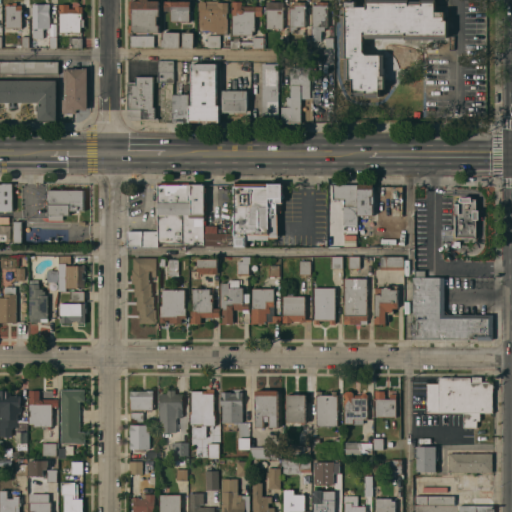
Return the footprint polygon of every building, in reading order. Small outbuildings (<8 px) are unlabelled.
[(153,35),(153,46),(129,46),(129,32),(128,32),(128,24),(132,24),(132,16),(129,16),(129,0),(159,0),(159,15),(156,15),(156,24),(159,24),(159,32),(132,32),(132,35),(153,35)] [(198,11),(197,11),(198,2),(199,2),(199,1),(204,1),(204,2),(205,2),(205,0),(217,0),(217,2),(227,2),(227,12),(226,12),(226,18),(227,18),(226,33),(216,33),(216,31),(198,31),(198,11)] [(383,54),(383,75),(383,88),(378,88),(378,97),(364,97),(364,95),(348,95),(348,79),(344,79),(344,58),(341,58),(341,44),(341,29),(341,1),(356,1),(356,6),(366,6),(366,0),(434,0),(434,11),(444,11),(444,20),(446,20),(446,39),(404,39),(404,38),(363,38),(362,51),(366,54),(383,54)] [(190,1),(190,20),(170,20),(171,10),(164,10),(164,1),(190,1)] [(254,34),(257,37),(263,36),(263,48),(231,47),(231,34),(232,34),(232,40),(241,40),(241,34),(232,34),(232,14),(232,1),(242,1),(242,5),(262,5),(262,15),(255,15),(255,30),(254,34)] [(266,1),(282,1),(282,28),(266,28),(266,1)] [(289,5),(293,5),(293,1),(295,1),(295,2),(304,2),(304,26),(296,26),(296,29),(293,29),(293,31),(289,31),(289,5)] [(311,26),(312,26),(312,5),(315,5),(315,1),(318,1),(327,1),(327,26),(323,26),(323,30),(320,30),(320,41),(311,41),(311,26)] [(5,3),(12,3),(12,2),(16,2),(16,5),(21,5),(21,27),(5,27),(5,3)] [(32,3),(49,4),(56,4),(56,19),(56,47),(36,47),(36,41),(48,41),(48,39),(42,39),(42,37),(40,37),(40,39),(37,39),(37,38),(32,38),(32,3)] [(59,13),(58,13),(58,4),(68,4),(68,8),(75,8),(74,6),(82,6),(82,19),(83,19),(83,26),(80,26),(80,32),(59,32),(59,13)] [(182,32),(186,32),(186,30),(189,30),(189,32),(193,32),(193,47),(182,47),(182,32)] [(179,47),(162,47),(162,39),(163,39),(163,31),(179,32),(179,47)] [(207,35),(219,35),(219,47),(207,47),(207,35)] [(287,46),(279,46),(279,36),(287,36),(287,46)] [(324,36),(332,36),(332,48),(324,48),(324,36)] [(81,37),(81,47),(69,47),(69,37),(81,37)] [(310,48),(302,48),(302,37),(310,37),(310,48)] [(0,60),(58,61),(58,73),(0,73),(0,60)] [(148,74),(148,67),(159,67),(159,60),(172,60),(172,83),(159,83),(159,74),(148,74)] [(189,105),(191,105),(191,63),(216,63),(216,105),(218,105),(218,121),(189,121),(189,105)] [(277,121),(261,121),(261,63),(277,63),(277,121)] [(309,98),(300,98),(300,122),(281,122),(281,106),(290,106),(290,85),(289,85),(289,66),(309,66),(309,98)] [(82,68),(82,67),(86,67),(86,110),(82,110),(82,109),(77,109),(75,109),(75,113),(61,113),(61,99),(64,99),(64,81),(62,81),(62,68),(82,68)] [(130,120),(126,116),(126,109),(128,109),(128,85),(135,85),(135,76),(152,76),(152,107),(154,107),(154,117),(157,117),(157,120),(134,120),(130,120)] [(0,80),(55,80),(55,120),(37,120),(37,102),(0,102),(0,80)] [(246,90),(246,112),(221,112),(221,90),(246,90)] [(172,121),(172,94),(178,94),(178,92),(181,92),(181,94),(188,94),(188,105),(189,105),(189,121),(172,121)] [(0,183),(11,183),(11,211),(2,211),(2,212),(0,212),(0,183)] [(235,246),(234,246),(234,245),(203,245),(188,245),(188,243),(156,243),(156,246),(128,246),(128,231),(134,231),(134,230),(139,230),(139,231),(142,231),(142,230),(149,230),(149,231),(157,231),(157,184),(203,184),(203,187),(205,187),(205,205),(203,205),(203,208),(205,208),(205,210),(203,210),(203,214),(205,214),(205,216),(203,216),(203,220),(205,220),(205,225),(203,225),(203,233),(234,233),(234,184),(235,184),(235,246)] [(281,184),(281,193),(282,193),(282,203),(280,203),(280,212),(277,212),(277,215),(273,215),(273,238),(245,238),(245,246),(235,246),(235,184),(281,184)] [(356,215),(356,225),(342,225),(342,207),(343,207),(343,199),(332,199),(332,184),(358,184),(358,215),(356,215)] [(358,184),(372,184),(373,215),(358,215),(358,184)] [(376,211),(382,211),(383,197),(391,198),(392,186),(377,186),(376,211)] [(83,189),(83,191),(84,191),(84,199),(83,199),(83,210),(68,210),(68,214),(62,214),(62,220),(48,220),(48,199),(46,199),(46,190),(48,190),(48,189),(83,189)] [(454,214),(453,214),(453,203),(454,203),(454,198),(459,198),(459,196),(471,196),(471,199),(476,199),(476,209),(478,209),(478,211),(480,211),(480,218),(478,218),(478,219),(475,219),(475,238),(454,238),(454,214)] [(0,216),(8,216),(8,224),(0,224),(0,216)] [(21,243),(13,243),(13,221),(21,221),(21,243)] [(0,225),(9,225),(9,241),(8,241),(8,243),(4,243),(4,241),(0,241),(0,225)] [(70,255),(70,263),(65,262),(59,263),(59,255),(70,255)] [(236,260),(242,260),(242,256),(248,256),(248,275),(236,275),(236,260)] [(330,256),(342,256),(342,268),(331,268),(330,256)] [(348,256),(358,256),(359,268),(348,268),(348,256)] [(403,256),(402,269),(379,269),(379,256),(403,256)] [(155,257),(155,276),(151,276),(151,270),(148,270),(148,279),(149,279),(149,281),(148,281),(148,283),(150,283),(150,292),(151,292),(151,294),(151,296),(153,296),(153,305),(154,305),(154,308),(153,308),(153,309),(155,309),(155,318),(156,318),(156,321),(155,321),(155,323),(139,323),(139,317),(137,317),(137,314),(139,314),(139,310),(136,310),(136,304),(135,304),(135,301),(136,301),(136,297),(134,297),(134,291),(133,291),(133,288),(134,288),(134,283),(131,283),(131,278),(130,278),(130,275),(131,275),(131,269),(132,269),(132,257),(155,257)] [(216,258),(216,267),(217,267),(217,273),(199,273),(199,271),(197,271),(197,258),(216,258)] [(177,275),(168,275),(168,259),(177,259),(177,275)] [(298,260),(310,260),(310,274),(298,274),(298,260)] [(81,265),(84,265),(84,271),(82,271),(82,278),(84,278),(84,288),(77,288),(77,287),(72,287),(72,290),(58,290),(58,262),(59,263),(65,262),(65,265),(81,265)] [(268,264),(278,264),(278,276),(268,276),(268,264)] [(15,267),(24,267),(24,280),(15,280),(15,267)] [(57,281),(46,281),(46,277),(44,277),(44,273),(46,273),(46,269),(51,269),(51,270),(57,270),(57,281)] [(424,277),(443,277),(443,314),(492,314),(492,340),(477,340),(477,339),(411,338),(411,324),(415,324),(415,315),(413,315),(413,277),(424,277)] [(344,278),(366,278),(366,323),(343,323),(344,278)] [(47,321),(29,321),(29,318),(28,318),(28,283),(29,283),(29,279),(38,279),(38,288),(42,288),(42,291),(44,291),(44,295),(47,295),(47,321)] [(220,283),(228,282),(228,280),(238,279),(238,287),(242,287),(242,293),(248,293),(248,309),(248,312),(242,313),(242,309),(239,309),(239,311),(233,311),(233,309),(232,309),(232,323),(220,323),(222,323),(221,308),(220,308),(220,283)] [(0,297),(3,297),(3,293),(4,293),(4,286),(15,286),(15,293),(15,322),(0,322),(0,297)] [(384,286),(387,287),(388,288),(390,288),(391,289),(394,289),(394,287),(397,287),(397,302),(398,302),(398,308),(392,308),(392,311),(386,311),(386,310),(385,310),(385,323),(374,323),(374,294),(380,294),(380,287),(383,287),(384,286)] [(192,289),(194,289),(194,287),(198,287),(198,289),(209,288),(209,294),(211,294),(211,298),(210,298),(210,301),(211,301),(211,308),(218,308),(218,317),(200,317),(200,322),(202,322),(202,323),(189,323),(189,322),(190,322),(190,310),(192,310),(192,289)] [(313,287),(334,287),(334,323),(329,323),(329,320),(318,320),(318,323),(313,323),(313,287)] [(273,288),(273,315),(280,315),(280,322),(271,322),(271,321),(265,321),(265,323),(251,323),(251,308),(251,288),(273,288)] [(184,289),(183,307),(185,307),(185,318),(180,318),(180,323),(169,323),(169,319),(165,319),(165,322),(159,322),(159,305),(161,305),(161,301),(159,301),(159,297),(162,297),(162,289),(184,289)] [(71,291),(84,291),(84,300),(71,300),(71,291)] [(304,321),(302,322),(300,322),(298,321),(291,321),(291,322),(282,322),(282,292),(292,291),(292,296),(304,296),(304,319),(311,319),(311,321),(304,321)] [(85,303),(85,307),(86,307),(86,312),(84,312),(84,323),(77,323),(77,320),(71,320),(71,322),(59,322),(59,317),(58,317),(58,315),(60,315),(60,303),(85,303)] [(425,383),(438,383),(438,377),(469,377),(469,376),(481,376),(481,382),(492,382),(492,412),(479,412),(479,420),(476,420),(476,427),(463,427),(463,412),(425,412),(425,383)] [(206,438),(191,437),(191,427),(201,427),(201,424),(189,424),(189,413),(190,413),(191,390),(205,390),(206,388),(213,388),(213,410),(215,410),(215,415),(214,415),(214,425),(206,425),(206,438)] [(0,389),(5,389),(5,390),(10,390),(10,394),(19,394),(19,406),(20,406),(20,411),(19,411),(19,413),(17,413),(17,427),(11,427),(11,436),(0,436),(0,389)] [(60,389),(83,389),(84,400),(78,401),(79,431),(83,431),(83,442),(67,442),(67,444),(63,444),(63,443),(60,443),(60,389)] [(51,426),(49,426),(49,429),(47,429),(47,426),(28,426),(28,416),(30,416),(30,410),(28,410),(28,390),(38,390),(38,399),(57,399),(57,406),(51,406),(51,426)] [(130,391),(146,391),(146,390),(152,390),(152,404),(154,404),(154,406),(152,406),(152,409),(130,409),(130,391)] [(159,393),(166,393),(166,390),(174,390),(174,393),(181,393),(181,417),(176,417),(176,419),(175,419),(175,432),(159,432),(159,419),(158,419),(159,393)] [(255,390),(276,390),(277,427),(269,427),(269,421),(263,421),(263,427),(255,427),(255,390)] [(222,405),(220,405),(220,391),(230,391),(230,393),(235,393),(235,391),(242,391),(242,422),(221,422),(222,405)] [(315,394),(316,394),(316,391),(321,391),(321,394),(331,394),(331,391),(336,391),(335,395),(337,395),(336,426),(315,426),(315,394)] [(345,391),(350,391),(353,393),(353,395),(361,394),(362,393),(365,392),(367,394),(367,419),(362,419),(362,424),(352,424),(352,423),(344,423),(343,393),(345,391)] [(374,416),(374,391),(383,391),(383,394),(384,394),(384,398),(389,398),(389,393),(395,393),(395,416),(374,416)] [(286,408),(284,408),(284,403),(286,403),(286,394),(305,394),(305,424),(301,424),(301,422),(286,422),(286,408)] [(142,412),(142,422),(130,422),(130,412),(142,412)] [(129,424),(149,424),(149,449),(129,449),(129,424)] [(15,431),(26,431),(26,443),(15,443),(15,431)] [(238,437),(248,437),(248,449),(238,449),(238,437)] [(318,438),(318,442),(333,442),(333,438),(340,438),(340,448),(312,448),(312,438),(318,438)] [(373,438),(382,438),(382,449),(373,449),(373,438)] [(42,443),(55,442),(55,455),(42,455),(42,443)] [(187,442),(187,455),(171,455),(171,442),(187,442)] [(360,442),(371,442),(371,453),(360,453),(360,454),(344,454),(344,442),(360,442)] [(207,443),(218,443),(218,458),(207,458),(207,443)] [(309,445),(309,458),(291,458),(291,445),(309,445)] [(251,458),(250,446),(276,446),(276,458),(251,458)] [(416,446),(435,446),(435,471),(416,471),(416,446)] [(491,453),(491,472),(447,472),(448,453),(491,453)] [(25,458),(25,476),(15,477),(15,464),(14,464),(14,458),(25,458)] [(309,459),(309,472),(298,472),(298,473),(282,474),(282,465),(281,465),(281,458),(309,459)] [(28,460),(48,459),(48,466),(46,466),(46,469),(42,469),(42,475),(28,476),(28,460)] [(46,482),(46,469),(51,469),(51,459),(57,459),(57,469),(56,469),(56,482),(46,482)] [(401,473),(388,473),(388,459),(401,459),(401,473)] [(70,461),(81,461),(81,473),(71,473),(70,461)] [(128,461),(142,461),(142,473),(129,473),(128,461)] [(235,461),(248,461),(248,476),(235,476),(235,461)] [(313,484),(332,484),(333,473),(339,473),(339,461),(313,461),(313,484)] [(267,488),(268,477),(265,477),(265,471),(268,472),(268,467),(276,468),(276,464),(280,464),(280,468),(279,468),(279,475),(280,475),(279,488),(267,488)] [(176,469),(187,469),(186,480),(175,480),(176,469)] [(205,470),(218,470),(218,490),(205,490),(205,470)] [(220,511),(221,478),(237,478),(237,489),(243,489),(243,495),(248,495),(248,511),(220,511)] [(82,511),(63,511),(63,494),(60,494),(60,481),(74,481),(74,483),(77,483),(77,498),(82,498),(82,511)] [(251,482),(261,482),(261,496),(271,496),(271,502),(267,502),(267,507),(273,507),(273,511),(252,511),(252,510),(251,510),(251,482)] [(283,511),(283,489),(293,489),(293,494),(304,494),(304,511),(310,511),(283,511)] [(333,511),(312,511),(313,503),(312,503),(312,489),(321,490),(334,491),(333,511)] [(0,511),(0,490),(6,490),(6,498),(12,498),(13,496),(18,496),(18,501),(20,502),(20,505),(18,506),(18,511),(0,511)] [(28,511),(28,510),(29,510),(29,502),(28,502),(28,493),(48,493),(48,502),(50,502),(50,511),(28,511)] [(189,511),(189,493),(202,493),(202,504),(199,504),(199,507),(213,507),(213,511),(189,511)] [(132,511),(132,497),(139,497),(139,498),(145,498),(145,494),(154,494),(154,511),(132,511)] [(180,494),(180,511),(159,511),(159,494),(180,494)] [(343,511),(343,502),(343,496),(356,495),(356,506),(364,506),(364,511),(366,511),(343,511)] [(453,496),(453,505),(414,505),(414,495),(453,496)] [(376,511),(376,498),(390,498),(390,500),(394,501),(394,511),(376,511)]
